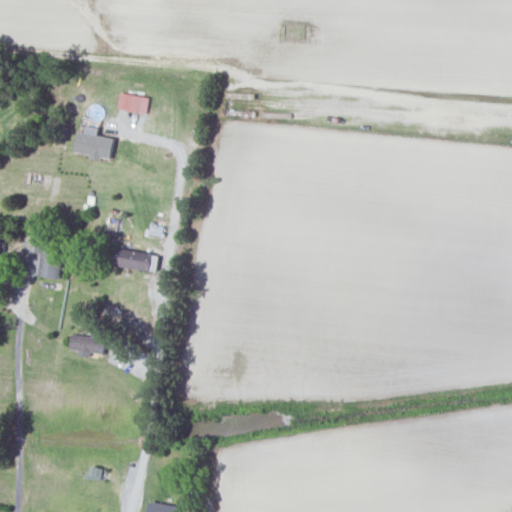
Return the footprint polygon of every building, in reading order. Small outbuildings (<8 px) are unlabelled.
[(124,109),(141,112),(144,95),(127,92),(124,109)] [(76,154),(113,158),(116,136),(99,135),(100,126),(87,125),(87,131),(78,131),(76,154)] [(61,278),(64,245),(44,243),(40,276),(61,278)] [(116,266),(158,270),(160,253),(117,248),(116,266)] [(71,348),(81,349),(80,354),(91,357),(92,351),(103,354),(107,333),(93,331),(92,336),(74,333),(71,348)] [(149,511),(178,511),(180,506),(151,500),(149,511)]
